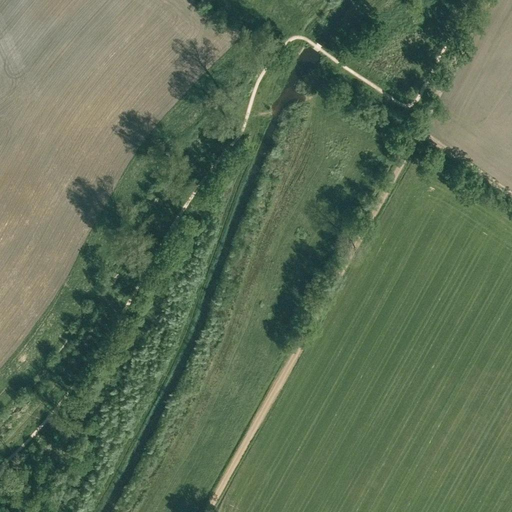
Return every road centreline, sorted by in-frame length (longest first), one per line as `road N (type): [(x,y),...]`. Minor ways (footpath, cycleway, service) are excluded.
road 1 (unknown): [(0,424),(54,360),(161,187),(223,107),(272,106),(304,95),(333,59)]
road 2 (track): [(208,511),(420,128)]
road 3 (track): [(420,128),(489,0)]
